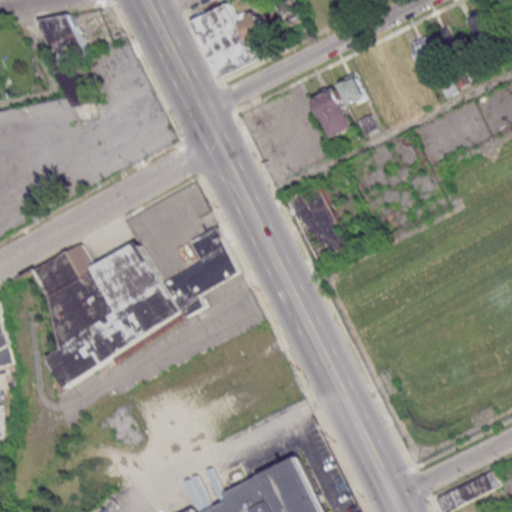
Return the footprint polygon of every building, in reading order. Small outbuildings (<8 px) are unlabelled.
[(307,22),(297,0),(287,0),(279,3),(289,29),(307,22)] [(224,77),(271,50),(252,11),(239,17),(231,4),(199,21),(224,77)] [(480,39),(498,33),(489,7),(471,13),(480,39)] [(42,23),(60,66),(89,54),(71,11),(42,23)] [(463,56),(450,26),(415,41),(427,70),(463,56)] [(95,100),(85,62),(63,68),(73,106),(95,100)] [(340,82),(354,106),(370,96),(356,72),(340,82)] [(334,138),(357,128),(339,85),(316,96),(334,138)] [(361,120),(366,132),(379,127),(374,115),(361,120)] [(318,262),(350,247),(320,186),(288,202),(318,262)] [(170,283),(208,261),(197,243),(222,228),(244,272),(204,293),(211,306),(192,317),(190,315),(170,283)] [(42,271),(59,298),(70,350),(54,360),(73,389),(190,315),(170,283),(143,244),(99,270),(86,247),(42,271)] [(16,363),(3,301),(0,301),(0,361),(1,366),(16,363)] [(0,442),(8,442),(8,407),(0,407),(0,442)] [(328,511),(300,456),(188,511),(328,511)] [(503,489),(497,472),(439,494),(445,511),(503,489)]
